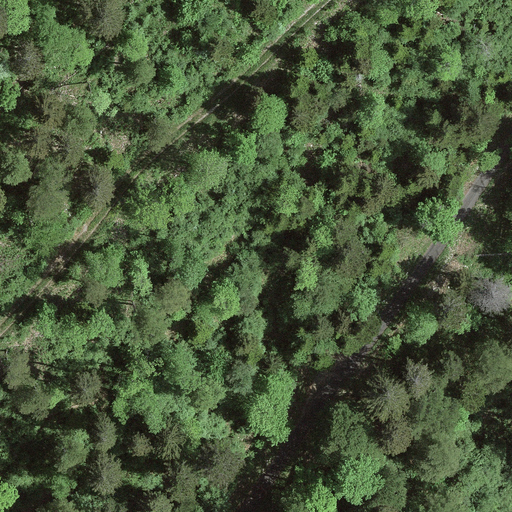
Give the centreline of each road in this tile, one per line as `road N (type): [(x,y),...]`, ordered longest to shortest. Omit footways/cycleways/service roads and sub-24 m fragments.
road 1 (track): [(327,0),(124,186),(0,334)]
road 2 (unclassified): [(247,511),(511,140)]
